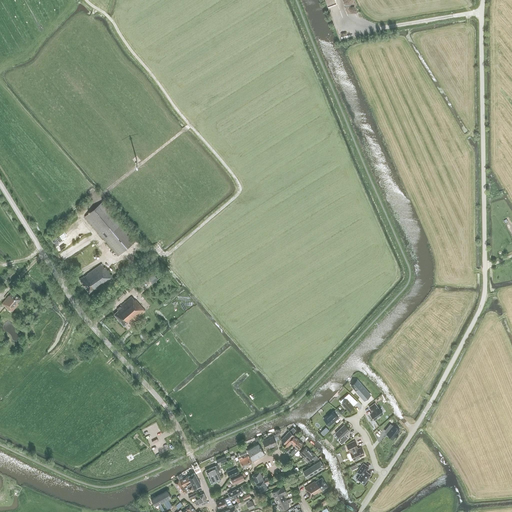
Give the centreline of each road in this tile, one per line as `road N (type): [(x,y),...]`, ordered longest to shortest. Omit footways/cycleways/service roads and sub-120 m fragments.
road 1 (tertiary): [(385,473),(483,297),(483,0)]
road 2 (track): [(101,259),(146,249),(166,255),(239,188),(111,21),(86,0)]
road 3 (unclassified): [(210,499),(167,409),(73,301),(0,183)]
road 4 (residential): [(309,511),(278,455),(210,499)]
road 5 (track): [(79,216),(189,125)]
